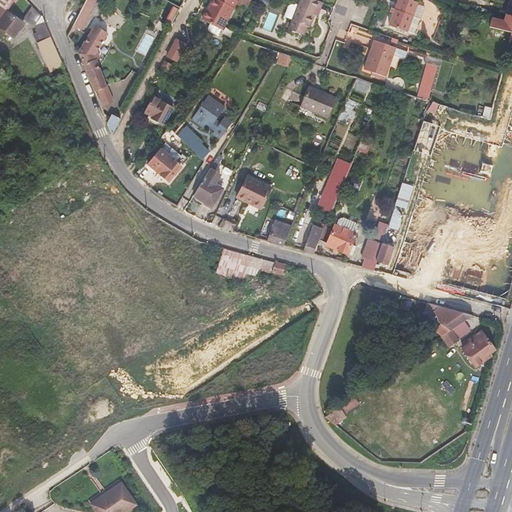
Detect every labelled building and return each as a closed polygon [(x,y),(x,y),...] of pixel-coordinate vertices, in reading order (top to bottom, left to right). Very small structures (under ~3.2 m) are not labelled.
[(24,23),(7,11),(15,0),(0,0),(0,28),(14,38),(24,23)] [(97,0),(96,0),(86,0),(72,26),(82,31),(90,16),(89,15),(97,0)] [(222,30),(234,7),(235,8),(238,2),(251,9),(254,4),(251,0),(212,0),(202,20),(210,24),(222,30)] [(300,0),(298,5),(292,20),(288,29),(303,35),(307,26),(310,27),(315,15),(317,10),(319,11),(323,2),(317,0),(300,0)] [(413,0),(398,0),(389,25),(407,32),(413,16),(419,2),(413,0)] [(292,20),(298,5),(294,3),(288,6),(284,17),(292,20)] [(176,9),(168,5),(158,22),(167,27),(176,9)] [(42,16),(32,6),(23,19),(34,27),(36,25),(42,16)] [(489,26),(507,31),(510,18),(492,14),(492,15),(489,26)] [(37,33),(33,34),(37,43),(51,74),(63,64),(51,37),(50,33),(44,20),(43,16),(42,16),(36,25),(37,29),(35,30),(37,33)] [(413,16),(407,32),(415,35),(421,19),(413,16)] [(222,30),(210,24),(208,28),(209,32),(215,35),(219,34),(222,30)] [(107,87),(95,55),(108,33),(95,25),(78,53),(84,63),(94,92),(96,91),(107,87)] [(507,31),(489,26),(487,37),(504,42),(507,31)] [(167,56),(178,62),(188,43),(177,37),(167,56)] [(385,77),(393,54),(405,58),(407,51),(395,47),(374,40),(364,69),(385,77)] [(292,57),(278,52),(277,57),(275,63),(288,67),(292,57)] [(160,69),(167,72),(171,64),(165,61),(160,69)] [(429,100),(438,65),(427,62),(417,97),(429,100)] [(369,91),(371,81),(356,79),(355,88),(369,91)] [(308,86),(300,106),(328,118),(337,98),(308,86)] [(107,87),(96,91),(102,106),(113,102),(107,87)] [(394,93),(386,89),(383,98),(391,101),(394,93)] [(150,119),(164,126),(173,107),(153,96),(144,112),(151,116),(150,119)] [(211,121),(214,123),(222,111),(205,99),(191,119),(205,129),(211,121)] [(373,109),(364,105),(362,112),(371,116),(373,109)] [(353,109),(344,106),(338,120),(347,123),(349,118),(354,120),(357,113),(352,111),(353,109)] [(393,272),(422,283),(509,307),(511,297),(511,113),(494,178),(478,173),(484,147),(438,137),(422,187),(418,198),(393,272)] [(112,136),(121,119),(120,119),(112,114),(107,123),(112,136)] [(212,134),(220,140),(226,132),(232,122),(224,117),(218,126),(212,134)] [(205,129),(212,134),(218,126),(214,123),(211,121),(205,129)] [(203,160),(210,152),(195,138),(197,136),(194,133),(191,136),(184,129),(177,135),(183,141),(203,160)] [(167,154),(160,149),(148,163),(155,170),(154,170),(168,182),(181,166),(176,162),(167,154)] [(167,154),(176,162),(181,156),(172,149),(167,154)] [(221,173),(211,167),(204,178),(194,195),(214,206),(223,190),(225,188),(215,183),(221,173)] [(348,172),(338,168),(331,184),(328,183),(318,207),(332,212),(348,172)] [(271,188),(247,176),(237,197),(246,202),(248,199),(262,206),(271,188)] [(404,182),(396,205),(409,209),(416,186),(404,182)] [(262,206),(248,199),(246,202),(261,209),(262,206)] [(338,221),(336,225),(355,233),(357,228),(356,226),(355,224),(343,219),(340,219),(338,221)] [(270,237),(268,242),(283,246),(291,227),(275,221),(270,237)] [(377,261),(383,244),(389,226),(379,223),(373,241),(368,239),(362,258),(364,259),(361,267),(374,270),(377,261)] [(357,252),(350,249),(357,234),(355,233),(336,225),(335,224),(326,246),(351,256),(351,257),(354,259),(357,252)] [(324,230),(314,226),(304,252),(313,254),(324,230)] [(383,244),(377,261),(388,265),(394,247),(383,244)] [(287,266),(223,247),(216,273),(242,283),(246,274),(258,277),(260,271),(272,274),(272,273),(284,276),(287,266)] [(413,299),(401,296),(399,303),(411,306),(413,299)] [(427,303),(425,313),(432,316),(436,315),(437,320),(441,323),(434,330),(435,331),(442,337),(464,322),(472,316),(427,303)] [(458,339),(470,330),(464,322),(442,337),(448,347),(459,340),(458,339)] [(475,366),(495,351),(481,331),(461,347),(475,366)] [(326,417),(335,424),(346,416),(344,414),(359,404),(354,397),(340,407),(326,417)] [(231,474),(227,464),(207,473),(211,483),(214,481),(220,479),(231,474)] [(126,511),(136,505),(121,482),(110,490),(111,493),(92,506),(96,511),(126,511)]
